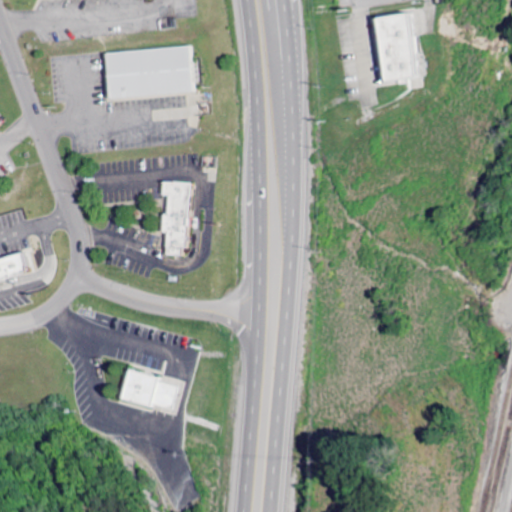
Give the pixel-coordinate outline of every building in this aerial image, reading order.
[(373,19),(382,84),(428,77),(425,54),(419,55),(413,14),(373,19)] [(114,97),(110,51),(193,44),(197,90),(114,97)] [(191,247),(194,195),(195,195),(195,181),(168,179),(167,193),(172,194),(171,212),(167,212),(166,231),(171,231),(170,245),(171,245),(170,254),(186,254),(186,247),(191,247)] [(0,259),(28,251),(33,269),(0,279),(0,259)] [(126,373),(119,401),(173,413),(180,385),(126,373)]
